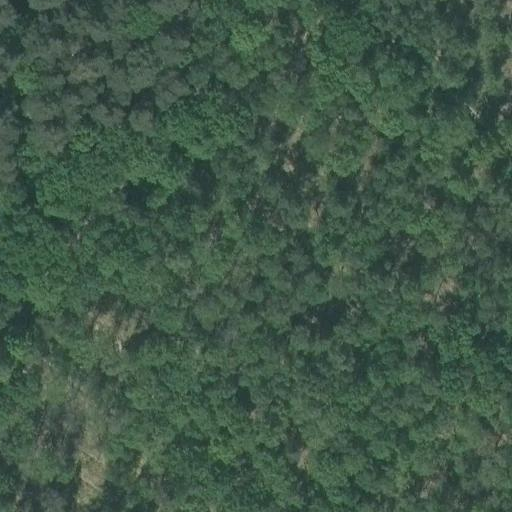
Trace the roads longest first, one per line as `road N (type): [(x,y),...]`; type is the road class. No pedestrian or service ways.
road 1 (track): [(0,322),(204,53),(217,0)]
road 2 (track): [(326,511),(28,290)]
